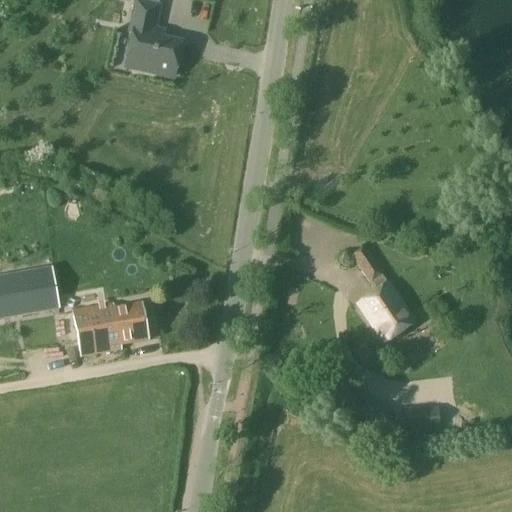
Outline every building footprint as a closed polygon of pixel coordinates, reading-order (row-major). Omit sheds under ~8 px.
[(174,71),(175,71),(180,45),(179,45),(178,49),(163,45),(160,45),(161,41),(152,39),(154,30),(159,8),(136,3),(129,35),(131,35),(134,36),(127,69),(154,75),(172,79),(174,71)] [(383,344),(413,323),(387,286),(390,284),(364,247),(350,259),(377,294),(357,307),(383,344)] [(31,274),(0,279),(0,321),(58,311),(55,291),(35,294),(31,274)] [(147,342),(141,305),(112,309),(111,305),(71,312),(79,359),(120,352),(120,347),(147,342)] [(349,389),(339,398),(361,424),(372,415),(349,389)] [(427,435),(425,410),(394,412),(396,436),(427,435)]
